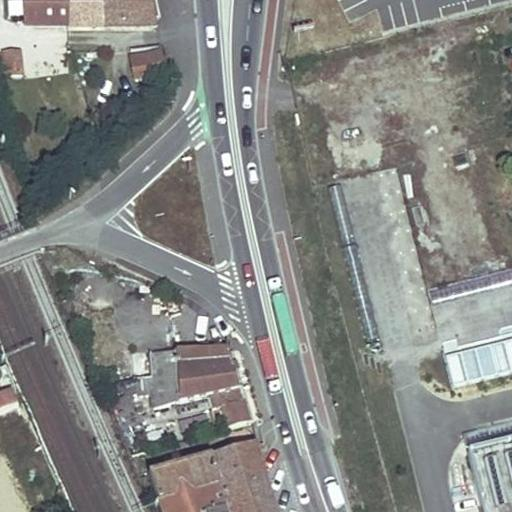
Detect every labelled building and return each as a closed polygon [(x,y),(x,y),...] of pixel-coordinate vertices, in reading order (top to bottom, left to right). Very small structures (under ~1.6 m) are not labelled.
[(21,0),(23,29),(71,27),(66,0),(21,0)] [(100,0),(66,0),(71,27),(102,28),(100,0)] [(100,0),(102,28),(157,27),(151,0),(100,0)] [(20,56),(3,58),(5,79),(22,77),(20,56)] [(140,79),(166,75),(162,57),(129,63),(133,87),(141,86),(140,79)] [(172,355),(151,357),(153,378),(138,381),(140,397),(154,397),(154,411),(209,398),(212,412),(211,413),(215,425),(224,422),(227,432),(248,426),(226,351),(175,353),(175,354),(172,355)] [(137,358),(138,381),(153,378),(151,357),(137,358)] [(0,413),(16,407),(10,393),(0,397),(0,413)] [(275,511),(254,447),(149,478),(158,509),(158,511),(275,511)] [(511,511),(511,448),(472,459),(484,511),(511,511)]
